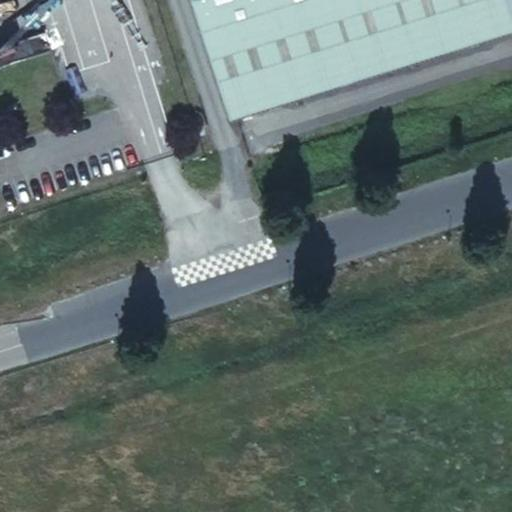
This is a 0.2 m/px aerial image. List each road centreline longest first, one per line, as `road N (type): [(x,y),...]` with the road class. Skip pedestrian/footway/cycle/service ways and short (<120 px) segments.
road 1 (unknown): [(275,261),(194,0)]
road 2 (unknown): [(206,283),(141,110)]
road 3 (unknown): [(141,110),(7,174)]
